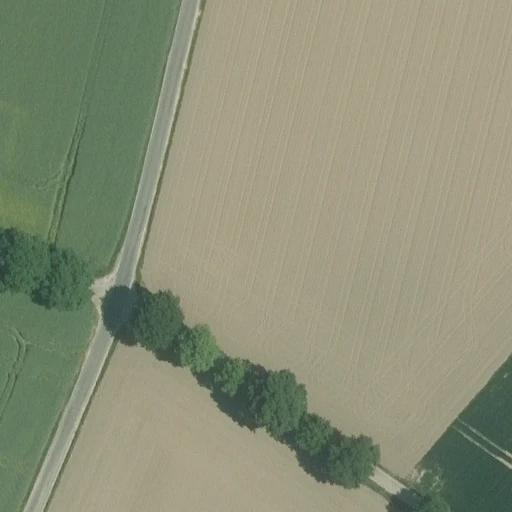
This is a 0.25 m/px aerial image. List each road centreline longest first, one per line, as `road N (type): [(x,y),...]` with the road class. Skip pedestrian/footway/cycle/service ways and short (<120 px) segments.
road 1 (unclassified): [(427,511),(120,301)]
road 2 (unclassified): [(120,301),(192,0)]
road 3 (unclassified): [(35,511),(120,301)]
road 4 (track): [(120,301),(0,252)]
